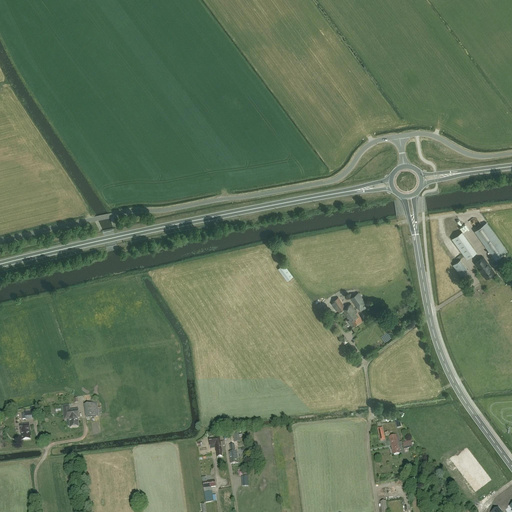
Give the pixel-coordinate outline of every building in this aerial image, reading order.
[(475,231),(496,259),(507,251),(486,222),(475,231)] [(462,231),(452,238),(467,259),(477,252),(462,231)] [(495,273),(483,257),(475,263),(481,272),(481,271),(483,273),(482,274),(484,276),(483,276),(485,279),(486,279),(495,273)] [(460,276),(462,274),(468,270),(460,260),(452,265),(460,276)] [(278,268),(287,281),(293,277),(284,264),(278,268)] [(364,305),(366,303),(358,293),(351,298),(360,312),(366,308),(364,305)] [(352,326),(354,324),(355,325),(362,320),(351,304),(345,308),(338,297),(332,302),(339,312),(342,310),(348,319),(350,318),(348,320),(352,326)] [(98,413),(97,408),(96,399),(91,400),(91,404),(84,405),(86,418),(91,417),(98,416),(98,413)] [(69,406),(62,407),(64,420),(67,420),(68,426),(69,427),(70,426),(70,428),(78,427),(77,418),(79,418),(78,409),(70,410),(69,406)] [(22,441),(24,441),(30,440),(30,437),(31,436),(31,434),(30,434),(29,424),(20,426),(21,437),(19,437),(20,441),(22,441)] [(380,442),(385,440),(382,427),(377,429),(378,435),(379,435),(380,442)] [(389,436),(390,440),(393,455),(400,453),(396,435),(389,436)] [(221,453),(222,453),(220,437),(209,439),(210,446),(215,446),(216,452),(217,452),(218,458),(222,457),(221,453)] [(403,445),(404,449),(412,448),(411,443),(411,441),(403,442),(403,445)] [(234,445),(230,446),(231,452),(229,453),(231,464),(238,463),(237,452),(235,452),(234,445)] [(212,491),(204,493),(206,503),(213,501),(212,496),(212,491)]
